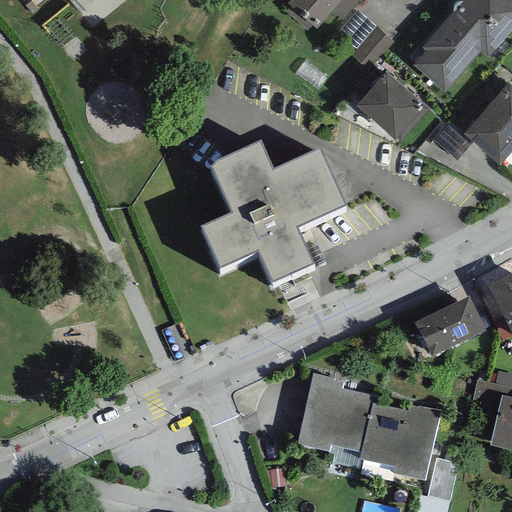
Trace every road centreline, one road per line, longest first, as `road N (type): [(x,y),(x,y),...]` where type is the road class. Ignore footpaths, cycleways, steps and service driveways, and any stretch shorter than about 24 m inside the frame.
road 1 (residential): [(208,380),(511,230)]
road 2 (residential): [(10,465),(208,380)]
road 3 (residential): [(195,511),(10,465)]
road 4 (residential): [(256,511),(208,380)]
